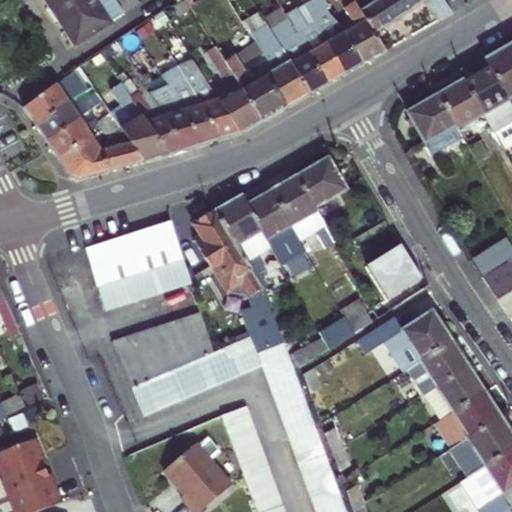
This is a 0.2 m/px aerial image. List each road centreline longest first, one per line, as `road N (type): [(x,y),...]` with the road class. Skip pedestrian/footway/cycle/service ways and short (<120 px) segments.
road 1 (tertiary): [(10,224),(245,155),(348,99)]
road 2 (residential): [(511,365),(348,99)]
road 3 (residential): [(10,224),(121,511)]
road 4 (tertiary): [(348,99),(472,28)]
